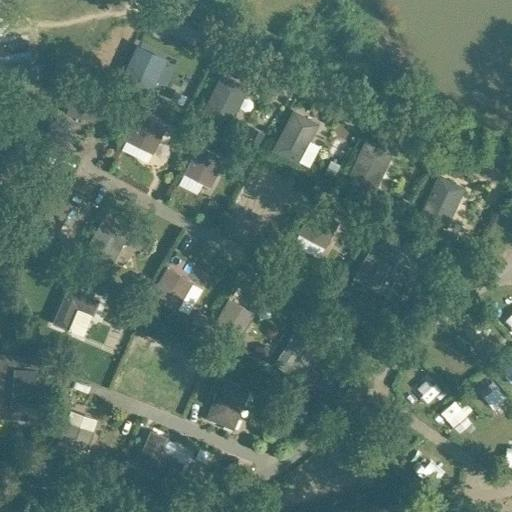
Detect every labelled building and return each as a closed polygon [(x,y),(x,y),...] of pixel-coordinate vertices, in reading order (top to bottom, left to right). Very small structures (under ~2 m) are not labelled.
[(169,38),(152,70),(181,85),(198,54),(169,38)] [(235,66),(218,97),(244,111),(252,97),(260,101),(269,84),(235,66)] [(113,113),(115,96),(85,92),(83,109),(113,113)] [(154,137),(150,150),(166,155),(178,111),(149,103),(141,133),(154,137)] [(225,179),(240,151),(211,136),(196,164),(225,179)] [(437,204),(464,211),(473,174),(447,167),(437,204)] [(331,198),(309,218),(328,238),(349,219),(331,198)] [(191,299),(206,270),(178,256),(163,286),(191,299)] [(511,312),(511,292),(502,302),(511,312)] [(464,374),(484,359),(472,343),(452,357),(464,374)] [(48,359),(37,358),(0,354),(0,366),(3,367),(0,394),(0,415),(43,419),(48,359)] [(424,373),(435,384),(445,375),(434,364),(424,373)] [(216,406),(246,419),(263,380),(233,367),(216,406)] [(479,381),(494,397),(509,384),(495,367),(479,381)] [(187,403),(198,374),(191,371),(179,400),(187,403)]
